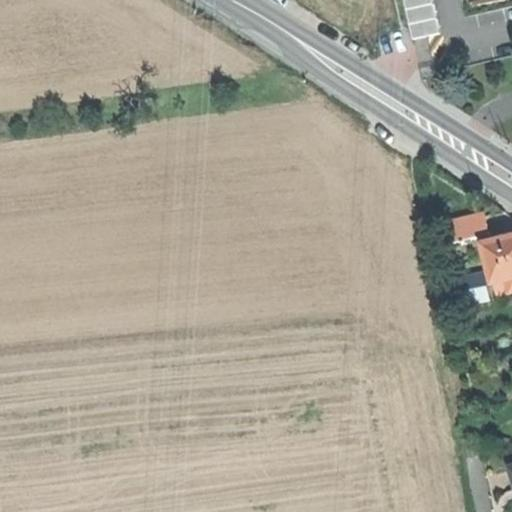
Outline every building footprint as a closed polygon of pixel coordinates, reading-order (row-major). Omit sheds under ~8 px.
[(437,0),(405,0),(412,38),(443,32),(437,0)] [(450,245),(460,242),(473,239),(488,235),(484,216),(445,225),(450,245)] [(460,242),(467,268),(480,265),(473,239),(460,242)] [(511,240),(486,247),(496,286),(511,282),(511,240)] [(472,292),(488,288),(485,277),(469,281),(472,292)]
